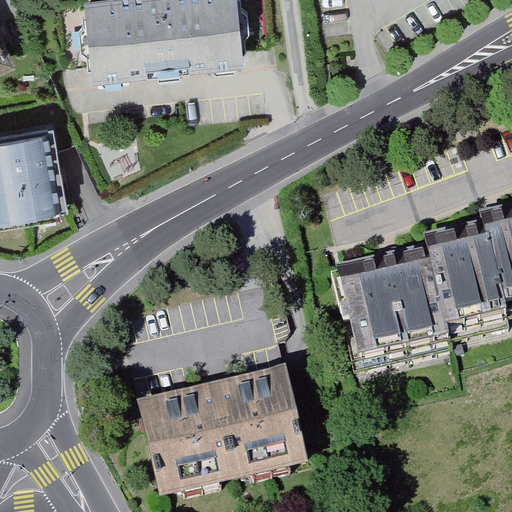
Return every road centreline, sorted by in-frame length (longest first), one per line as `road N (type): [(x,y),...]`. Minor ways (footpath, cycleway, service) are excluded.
road 1 (tertiary): [(144,234),(511,38)]
road 2 (tertiary): [(144,234),(13,296)]
road 3 (tertiary): [(48,340),(144,234)]
road 4 (tertiary): [(100,511),(47,401)]
